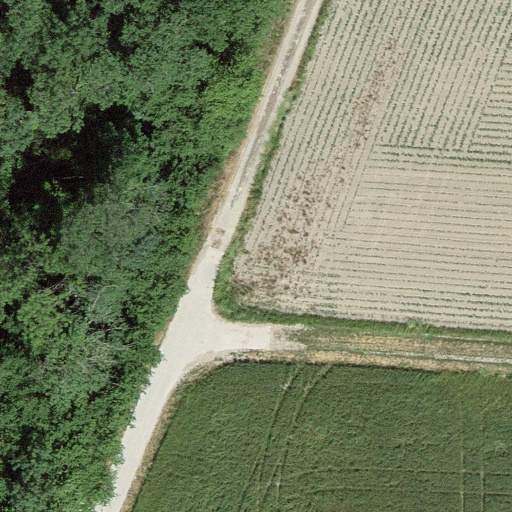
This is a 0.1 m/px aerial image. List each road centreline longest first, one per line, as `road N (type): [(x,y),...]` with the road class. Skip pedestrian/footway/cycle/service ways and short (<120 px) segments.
road 1 (track): [(170,330),(511,350)]
road 2 (residential): [(100,511),(216,210)]
road 3 (track): [(216,210),(303,0)]
